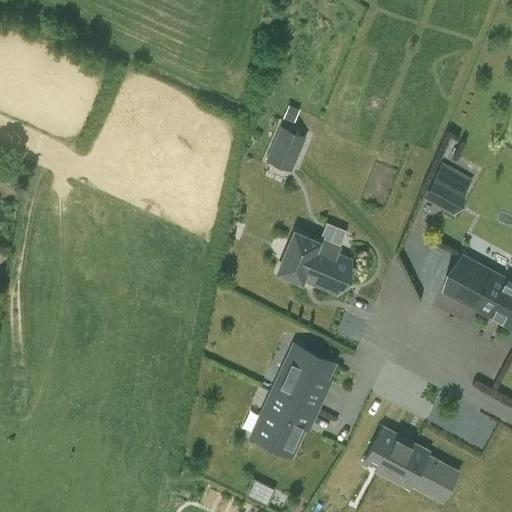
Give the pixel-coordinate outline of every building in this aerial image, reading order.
[(289,104),(283,118),(294,122),(300,109),(289,104)] [(304,136),(282,127),(268,160),(290,170),(304,136)] [(442,162),(423,197),(454,213),(473,179),(442,162)] [(304,278),(338,292),(350,262),(335,256),(339,247),(319,239),(318,241),(294,231),(279,273),(302,283),(304,278)] [(511,279),(462,253),(442,290),(511,327),(511,279)] [(308,399),(334,412),(351,378),(325,365),(308,399)] [(334,412),(308,399),(292,433),(318,446),(334,412)] [(374,425),(357,455),(420,489),(437,458),(405,441),(407,437),(391,428),(389,433),(374,425)] [(250,492),(272,502),(279,487),(256,477),(250,492)]
